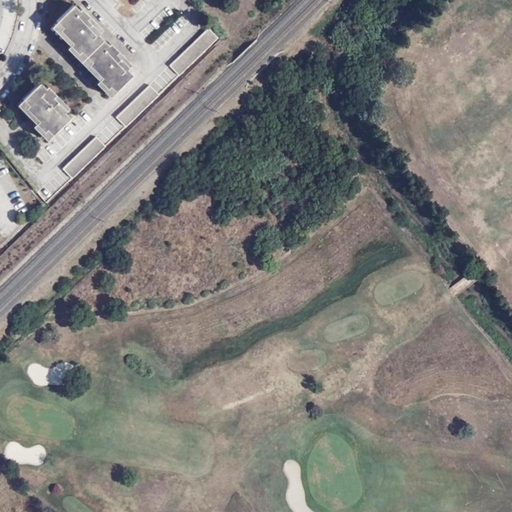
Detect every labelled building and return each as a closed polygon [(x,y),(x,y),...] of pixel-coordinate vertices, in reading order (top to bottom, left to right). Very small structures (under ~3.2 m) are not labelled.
[(91,24),(94,22),(81,8),(79,10),(73,4),(50,27),(69,45),(67,48),(107,88),(110,86),(115,91),(132,74),(126,68),(128,66),(120,58),(123,56),(110,42),(108,44),(97,34),(99,31),(91,24)] [(102,29),(94,22),(91,24),(99,31),(102,29)] [(216,39),(211,30),(208,27),(169,64),(179,75),(216,39)] [(131,64),(123,56),(120,58),(128,66),(131,64)] [(39,81),(22,98),(28,104),(25,107),(39,122),(37,125),(43,132),(47,129),(51,135),(69,118),(63,111),(65,110),(58,102),(61,99),(47,85),(45,87),(39,81)] [(149,84),(116,116),(125,126),(158,95),(149,84)] [(28,104),(22,98),(16,104),(35,123),(32,125),(46,139),(51,135),(47,129),(43,132),(37,125),(39,122),(25,107),(28,104)] [(68,107),(61,99),(58,102),(65,110),(68,107)] [(95,135),(62,167),(72,178),(105,146),(95,135)]
